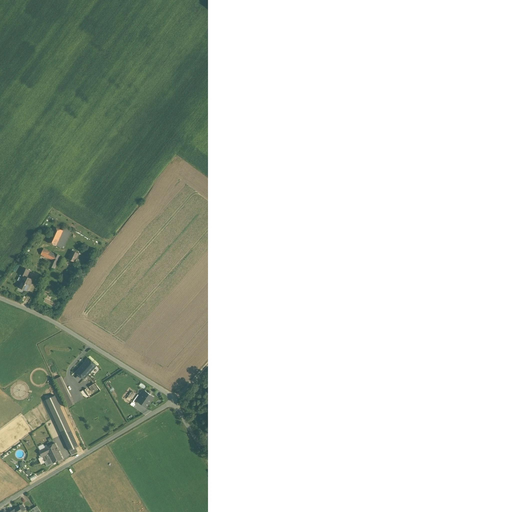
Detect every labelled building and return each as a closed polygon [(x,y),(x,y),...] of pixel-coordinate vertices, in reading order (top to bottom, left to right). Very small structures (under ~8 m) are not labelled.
[(57,223),(55,227),(63,230),(56,246),(60,248),(68,229),(57,223)] [(55,227),(54,226),(47,242),(56,246),(63,230),(55,227)] [(55,254),(44,249),(41,255),(52,260),(55,254)] [(72,250),(68,259),(75,262),(79,254),(72,250)] [(52,260),(49,266),(55,268),(61,256),(55,253),(52,260)] [(28,274),(21,270),(20,274),(24,276),(19,287),(27,291),(33,279),(27,277),(28,274)] [(89,358),(82,365),(90,372),(97,365),(89,358)] [(90,372),(82,365),(76,372),(84,379),(90,372)] [(63,383),(62,383),(59,376),(52,379),(65,406),(72,402),(72,401),(73,400),(69,393),(66,385),(65,385),(63,383)] [(95,383),(81,391),(87,399),(100,391),(95,383)] [(130,390),(125,398),(130,402),(136,394),(130,390)] [(153,397),(144,390),(140,395),(146,399),(150,402),(153,397)] [(79,447),(55,395),(46,399),(70,451),(76,448),(79,447)] [(146,399),(140,395),(137,400),(142,404),(146,399)] [(146,399),(142,404),(146,407),(150,402),(146,399)] [(55,443),(45,448),(48,454),(49,455),(59,451),(55,443)] [(45,448),(39,451),(42,457),(48,454),(45,448)] [(59,451),(49,455),(51,459),(53,463),(63,459),(59,451)]
